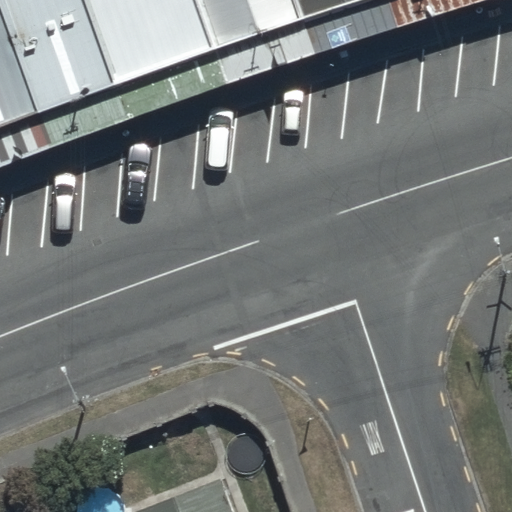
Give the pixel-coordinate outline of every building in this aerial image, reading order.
[(0,0),(0,129),(53,109),(10,0),(0,0)] [(126,80),(96,0),(10,0),(53,109),(126,80)] [(96,0),(126,80),(225,47),(208,0),(96,0)] [(311,18),(304,0),(208,0),(225,47),(311,18)] [(304,0),(311,18),(363,0),(304,0)] [(238,511),(221,471),(129,509),(130,511),(238,511)]
